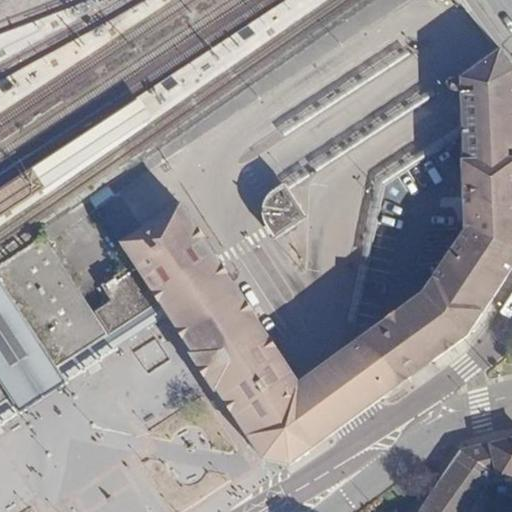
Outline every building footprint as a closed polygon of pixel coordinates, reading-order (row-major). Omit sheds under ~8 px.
[(138,229),(115,245),(126,261),(156,305),(163,315),(257,456),(271,459),(284,462),(321,436),(330,430),(359,409),(428,360),(429,359),(511,254),(511,94),(511,74),(492,47),(482,55),(453,75),(455,106),(456,138),(460,242),(416,294),(402,305),(353,341),(327,358),(293,381),(217,265),(213,259),(178,205),(177,204),(138,229)] [(36,193),(155,115),(144,98),(25,175),(36,193)] [(0,216),(35,193),(23,177),(0,192),(0,216)] [(306,205),(291,184),(273,197),(269,213),(271,223),(286,243),(306,230),(300,222),(305,215),(301,208),(306,205)] [(0,399),(4,396),(34,376),(35,376),(53,363),(57,361),(75,349),(100,333),(83,307),(34,233),(0,255),(0,399)] [(83,307),(100,333),(105,340),(112,350),(163,315),(156,305),(126,261),(93,282),(101,296),(83,307)] [(112,350),(100,333),(75,349),(57,361),(53,363),(65,381),(112,350)] [(145,375),(174,363),(163,337),(135,348),(145,375)] [(4,396),(16,413),(65,381),(53,363),(34,376),(4,396)] [(0,423),(16,413),(4,396),(0,399),(0,423)] [(511,435),(464,445),(419,511),(461,511),(489,469),(496,468),(497,475),(511,471),(511,435)] [(173,511),(157,483),(124,501),(129,511),(173,511)]
